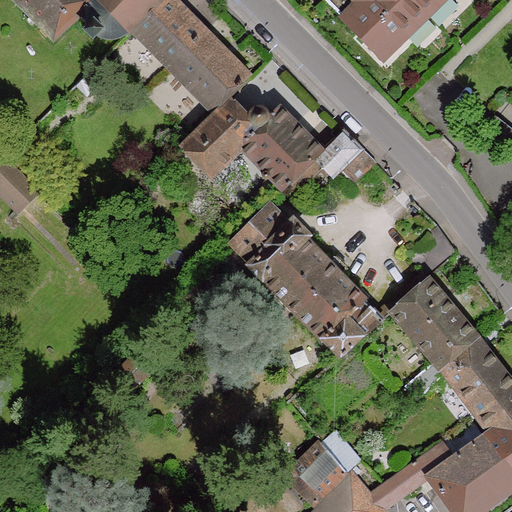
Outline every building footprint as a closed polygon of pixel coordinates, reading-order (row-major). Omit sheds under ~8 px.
[(86,7),(93,0),(16,0),(53,39),(55,38),(86,7)] [(93,0),(86,7),(85,12),(85,17),(87,22),(89,25),(85,30),(88,33),(94,39),(98,34),(102,36),(106,36),(111,35),(115,33),(118,32),(121,30),(128,36),(133,30),(164,0),(93,0)] [(170,68),(207,31),(176,0),(164,0),(133,30),(170,68)] [(381,61),(443,0),(325,0),(343,18),(341,20),(381,61)] [(207,31),(170,68),(216,115),(231,100),(254,78),(207,31)] [(87,77),(95,86),(104,78),(95,69),(87,77)] [(95,86),(87,77),(77,86),(86,95),(95,86)] [(188,141),(220,175),(246,150),(268,172),(266,174),(264,174),(265,178),(267,180),(272,181),(274,178),(284,190),(288,186),(325,151),(283,107),(272,118),(270,117),(270,114),(268,111),(265,109),(262,109),(259,109),(256,110),(253,113),(252,117),(251,120),(231,100),(216,115),(188,141)] [(325,151),(288,186),(294,193),(325,164),(335,175),(336,175),(344,168),(358,181),(378,163),(346,131),(325,151)] [(220,175),(188,141),(182,147),(215,180),(220,175)] [(38,192),(6,157),(0,163),(0,162),(0,192),(16,210),(38,192)] [(384,319),(383,317),(377,311),(366,300),(368,298),(344,273),(348,269),(345,262),(341,257),(337,255),(331,260),(309,238),(311,236),(307,233),(295,221),(291,225),(270,203),(259,215),(231,242),(233,245),(342,355),(384,319)] [(406,252),(421,271),(427,279),(429,278),(458,252),(439,227),(407,251),(406,252)] [(427,279),(421,271),(377,311),(383,317),(391,310),(427,279)] [(427,279),(391,310),(412,337),(425,353),(435,364),(404,390),(415,405),(445,374),(442,370),(479,340),(471,330),(429,278),(427,279)] [(442,370),(445,374),(480,416),(482,419),(480,420),(491,433),(494,431),(511,418),(511,380),(479,340),(442,370)] [(139,355),(121,372),(133,386),(151,369),(139,355)] [(511,418),(494,431),(511,455),(511,418)] [(324,442),(351,474),(361,463),(352,452),(336,433),(330,438),(321,429),(317,433),(324,442)] [(444,444),(393,482),(399,490),(423,472),(428,479),(452,511),(482,511),(511,491),(511,455),(494,431),(491,433),(455,459),(444,444)] [(351,474),(324,442),(289,474),(320,507),(351,474)] [(383,511),(372,497),(384,488),(362,462),(361,463),(351,474),(320,507),(315,511),(383,511)] [(423,472),(399,490),(405,497),(428,479),(423,472)] [(372,497),(383,511),(386,511),(405,497),(399,490),(393,482),(384,488),(372,497)]
